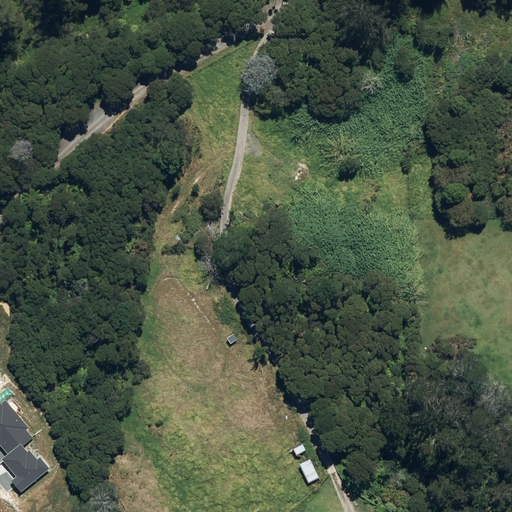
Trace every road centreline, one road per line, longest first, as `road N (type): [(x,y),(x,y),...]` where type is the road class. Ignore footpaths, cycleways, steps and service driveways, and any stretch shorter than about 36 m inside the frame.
road 1 (track): [(280,11),(253,63),(221,229),(248,319),(353,511)]
road 2 (track): [(296,0),(200,54),(0,212)]
